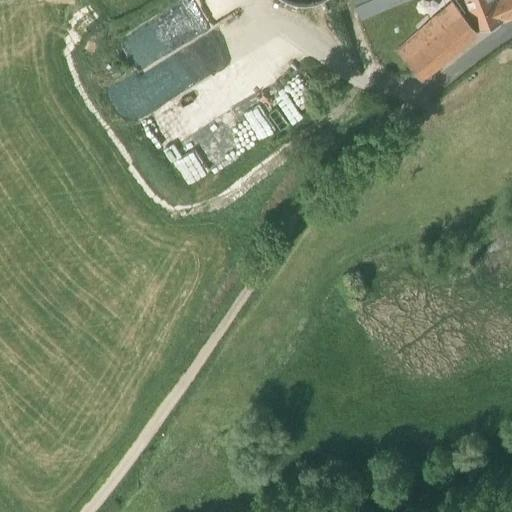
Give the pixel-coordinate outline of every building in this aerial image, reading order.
[(404,0),(353,0),(361,18),(404,0)] [(511,14),(511,0),(468,0),(480,29),(502,19),(511,14)] [(421,78),(478,31),(453,2),(397,50),(421,78)] [(292,102),(301,103),(303,83),(280,81),(278,96),(264,95),(263,108),(291,111),(292,102)] [(186,176),(213,167),(207,148),(180,156),(186,176)]
